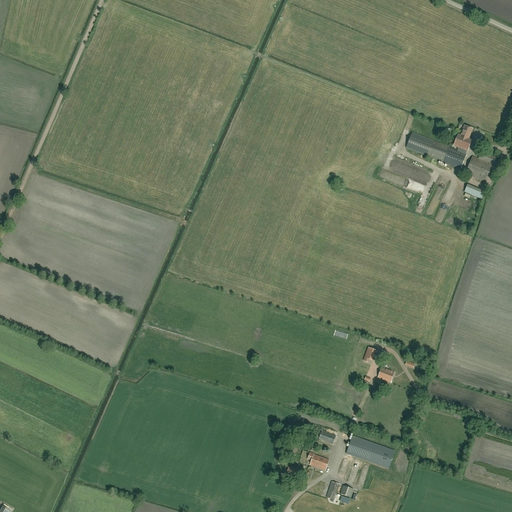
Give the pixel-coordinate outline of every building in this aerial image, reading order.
[(101,24),(107,27),(110,20),(103,18),(101,24)] [(469,139),(470,136),(473,129),(464,126),(462,132),(461,135),(458,134),(454,146),(459,148),(458,151),(462,153),(464,149),(467,151),(469,146),(470,144),(472,140),(469,139)] [(406,147),(427,156),(460,169),(466,154),(462,153),(458,151),(449,148),(450,147),(443,145),(433,141),(412,132),(406,147)] [(496,166),(499,159),(481,151),(478,159),(473,157),(465,174),(485,182),(492,165),(496,166)] [(396,161),(392,166),(397,170),(401,164),(396,161)] [(399,177),(397,177),(395,182),(407,186),(409,180),(399,177)] [(417,191),(419,185),(413,183),(411,189),(417,191)] [(481,199),(484,192),(468,185),(465,192),(481,199)] [(391,383),(394,373),(382,368),(378,378),(391,383)] [(333,444),(336,436),(322,431),(319,440),(333,444)] [(389,469),(395,451),(352,436),(346,454),(389,469)] [(337,450),(334,461),(341,463),(344,453),(337,450)] [(318,468),(321,457),(314,455),(314,454),(310,453),(308,459),(311,461),(310,465),(318,468)] [(329,460),(321,457),(318,468),(325,471),(329,460)] [(299,477),(301,471),(289,467),(287,473),(299,477)] [(335,499),(339,484),(332,482),(327,496),(335,499)] [(351,497),(354,489),(343,486),(340,494),(351,497)]
